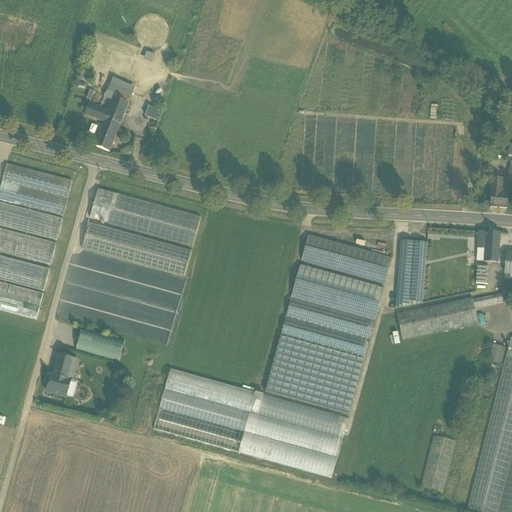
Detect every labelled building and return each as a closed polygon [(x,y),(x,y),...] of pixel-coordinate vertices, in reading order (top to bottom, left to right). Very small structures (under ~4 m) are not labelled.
[(132,94),(118,88),(114,98),(129,104),(132,94)] [(129,104),(114,98),(108,113),(123,119),(129,104)] [(108,113),(89,106),(84,116),(104,123),(108,113)] [(144,116),(155,120),(159,110),(147,106),(144,116)] [(123,119),(108,113),(104,123),(118,129),(123,119)] [(118,129),(104,123),(100,132),(115,138),(118,129)] [(115,138),(100,132),(94,147),(109,153),(115,138)] [(72,180),(7,163),(2,181),(67,198),(72,180)] [(505,180),(492,179),(491,194),(508,195),(509,180),(505,180)] [(67,198),(2,181),(0,189),(0,199),(63,216),(67,198)] [(113,193),(97,189),(89,218),(105,222),(113,193)] [(199,217),(113,193),(105,222),(191,246),(199,217)] [(508,195),(491,194),(490,208),(507,209),(508,195)] [(62,219),(0,202),(0,226),(56,241),(62,219)] [(190,251),(88,223),(81,248),(183,277),(190,251)] [(55,244),(0,229),(0,252),(50,266),(55,244)] [(500,234),(486,233),(486,234),(485,248),(499,249),(500,234)] [(392,259),(308,236),(301,261),(385,285),(392,259)] [(475,239),(429,236),(425,291),(471,294),(475,239)] [(427,245),(400,242),(394,311),(422,305),(427,245)] [(499,249),(485,248),(485,250),(484,255),(478,254),(477,263),(498,264),(499,249)] [(49,269),(0,256),(0,280),(43,291),(49,269)] [(300,266),(291,299),(374,322),(383,289),(300,266)] [(489,268),(477,267),(475,285),(487,286),(489,268)] [(43,294),(0,282),(0,311),(36,321),(43,294)] [(504,294),(472,301),(474,309),(505,302),(504,294)] [(374,322),(291,299),(262,401),(347,422),(374,322)] [(471,299),(396,315),(402,342),(477,326),(474,309),(472,301),(471,299)] [(81,330),(75,351),(120,363),(126,342),(81,330)] [(486,364),(500,368),(505,348),(491,345),(486,364)] [(511,511),(511,352),(506,351),(465,510),(473,511),(511,511)] [(73,360),(59,356),(55,369),(70,373),(73,360)] [(70,373),(55,369),(53,377),(51,376),(47,393),(66,399),(71,382),(75,383),(78,376),(70,374),(70,373)] [(262,401),(170,377),(155,432),(332,478),(347,422),(262,401)] [(420,485),(442,490),(455,441),(433,435),(420,485)]
